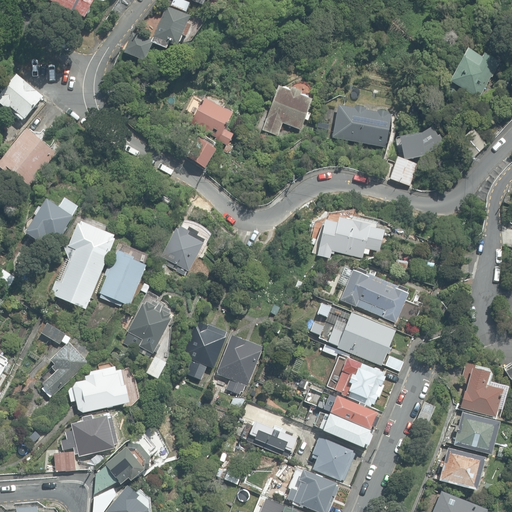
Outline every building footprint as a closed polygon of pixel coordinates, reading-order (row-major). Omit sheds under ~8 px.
[(49,0),(49,2),(85,20),(95,0),(49,0)] [(174,0),(172,7),(186,13),(191,4),(180,0),(174,0)] [(124,53),(144,62),(145,59),(146,60),(153,44),(166,50),(169,44),(177,48),(182,36),(186,38),(191,26),(187,24),(190,17),(166,7),(152,40),(133,32),(124,53)] [(449,82),(478,99),(490,77),(492,78),(501,61),(484,52),(482,56),(467,48),(449,82)] [(16,114),(23,121),(24,119),(26,120),(45,98),(18,75),(0,96),(0,104),(8,112),(11,108),(17,113),(16,114)] [(262,130),(277,136),(282,123),(301,130),(305,119),(308,120),(310,113),(307,112),(312,100),(300,95),(301,92),(291,88),(290,91),(278,87),(262,130)] [(224,151),(228,154),(232,147),(228,145),(234,135),(224,130),(233,115),(232,114),(233,111),(225,106),(223,110),(204,99),(191,125),(217,138),(216,140),(227,146),(224,151)] [(332,139),(386,149),(392,115),(389,115),(389,113),(377,110),(377,112),(366,111),(367,108),(355,106),(354,109),(338,106),(332,139)] [(314,133),(327,136),(331,119),(318,116),(314,133)] [(419,136),(399,140),(404,161),(424,157),(445,146),(435,126),(419,136)] [(13,172),(30,187),(56,154),(28,130),(0,163),(0,167),(10,176),(13,172)] [(456,145),(471,160),(486,145),(471,130),(456,145)] [(187,157),(205,169),(217,152),(199,141),(187,157)] [(389,180),(409,186),(416,166),(396,160),(389,180)] [(502,202),(511,205),(511,193),(507,192),(502,202)] [(25,233),(41,243),(46,235),(57,242),(62,234),(63,235),(67,228),(66,227),(73,217),(78,207),(65,198),(59,208),(47,200),(42,209),(39,207),(34,215),(37,216),(25,233)] [(317,256),(330,259),(331,254),(334,254),(334,252),(363,258),(364,254),(369,255),(370,250),(379,252),(384,231),(370,228),(371,226),(339,218),(338,224),(326,221),(317,256)] [(51,295),(86,310),(116,240),(114,239),(116,236),(82,222),(81,226),(79,225),(70,246),(65,248),(70,261),(61,282),(57,280),(51,295)] [(175,271),(185,276),(188,271),(189,272),(204,244),(205,241),(198,236),(199,234),(190,228),(188,231),(181,227),(179,231),(176,229),(161,261),(175,270),(175,271)] [(121,303),(130,306),(147,266),(142,264),(141,263),(136,261),(133,261),(134,258),(117,251),(111,267),(109,266),(105,276),(107,277),(100,293),(104,295),(103,299),(120,306),(121,303)] [(391,268),(407,270),(408,262),(392,259),(391,268)] [(383,318),(396,324),(408,294),(407,294),(409,290),(398,286),(398,287),(367,273),(368,272),(357,268),(356,271),(353,270),(353,271),(345,268),(339,283),(342,284),(337,296),(341,298),(340,301),(356,307),(357,306),(383,317),(383,318)] [(0,273),(0,284),(8,290),(16,278),(3,269),(0,273)] [(295,288),(304,291),(306,285),(298,281),(295,288)] [(124,344),(150,358),(152,354),(154,354),(155,352),(158,354),(162,346),(159,344),(172,319),(170,318),(172,315),(170,314),(171,311),(148,299),(150,296),(145,293),(134,315),(136,316),(128,333),(130,334),(124,344)] [(318,314),(327,318),(331,307),(322,304),(318,314)] [(336,348),(381,367),(387,353),(389,354),(392,345),(389,344),(395,331),(351,313),(343,333),(334,329),(328,342),(337,346),(336,348)] [(89,320),(86,328),(98,332),(98,331),(97,330),(97,329),(97,328),(97,327),(98,323),(89,320)] [(184,380),(193,384),(195,378),(201,380),(205,371),(209,372),(211,368),(213,368),(226,337),(225,337),(227,332),(207,324),(207,326),(199,322),(197,326),(194,325),(182,356),(191,360),(186,374),(187,374),(184,380)] [(62,342),(66,344),(70,338),(66,335),(47,323),(42,333),(60,344),(62,342)] [(310,331),(320,335),(323,326),(313,323),(310,331)] [(279,334),(282,326),(276,324),(273,331),(279,334)] [(226,389),(239,395),(240,391),(242,392),(245,385),(247,386),(248,382),(249,382),(263,347),(246,340),(245,341),(231,335),(216,372),(217,373),(216,374),(229,380),(226,389)] [(42,389),(50,398),(53,395),(53,396),(88,363),(69,343),(51,360),(55,365),(52,368),(56,372),(43,384),(44,386),(42,389)] [(0,397),(2,394),(0,392),(0,380),(10,363),(8,362),(9,360),(1,355),(0,357),(0,397)] [(385,366),(399,371),(403,362),(389,356),(385,366)] [(147,373),(158,379),(167,363),(155,357),(147,373)] [(341,395),(370,406),(371,404),(374,405),(378,396),(379,397),(383,386),(382,386),(386,377),(383,376),(384,373),(381,372),(380,370),(375,368),(373,368),(347,358),(342,371),(349,374),(348,375),(342,373),(335,390),(342,393),(341,395)] [(460,408),(495,417),(497,410),(501,411),(507,387),(489,382),(491,375),(487,368),(465,363),(460,383),(466,384),(464,392),(460,408)] [(511,363),(504,368),(503,370),(503,371),(511,384),(511,363)] [(78,410),(83,413),(107,407),(108,408),(113,407),(113,406),(130,403),(126,385),(125,385),(121,370),(116,371),(115,367),(91,372),(90,374),(85,376),(86,381),(77,383),(73,388),(73,389),(71,389),(69,392),(71,402),(76,401),(78,410)] [(201,403),(189,397),(186,404),(199,409),(201,403)] [(329,413),(370,430),(371,427),(375,428),(380,418),(376,416),(377,413),(365,408),(366,406),(359,403),(358,406),(336,397),(329,413)] [(417,421),(428,426),(436,406),(425,401),(417,421)] [(453,446),(490,455),(498,422),(461,413),(457,426),(455,426),(454,431),(456,432),(453,446)] [(319,429),(366,448),(373,432),(329,414),(329,416),(325,415),(319,429)] [(77,447),(79,457),(115,448),(114,445),(118,444),(112,416),(107,417),(107,416),(93,419),(92,415),(82,417),(83,421),(71,424),(73,430),(65,432),(67,439),(61,441),(63,450),(77,447)] [(168,433),(163,422),(156,426),(161,436),(168,433)] [(273,429),(254,422),(253,426),(247,423),(241,438),(247,440),(246,441),(288,458),(296,438),(285,434),(286,430),(274,425),(273,429)] [(340,481),(353,450),(319,436),(312,454),(313,454),(312,457),(316,459),(312,469),(340,481)] [(96,474),(94,494),(107,487),(112,484),(118,481),(121,484),(128,478),(131,481),(145,470),(144,469),(148,470),(150,457),(140,444),(128,443),(128,449),(126,447),(105,464),(106,466),(96,474)] [(496,457),(506,459),(508,449),(498,447),(496,457)] [(438,481),(476,490),(484,457),(446,448),(443,461),(440,461),(439,466),(442,467),(438,481)] [(54,453),(56,471),(76,470),(74,452),(54,453)] [(303,506),(318,511),(328,511),(339,487),(336,486),(337,483),(302,470),(297,481),(301,482),(298,490),(291,488),(287,499),(292,501),(291,504),(302,508),(303,506)] [(483,492),(492,494),(494,485),(485,483),(483,492)] [(148,511),(149,508),(147,508),(150,498),(139,489),(136,492),(127,485),(105,511),(148,511)] [(484,511),(486,509),(440,491),(432,511),(484,511)] [(298,511),(265,499),(259,511),(298,511)]
